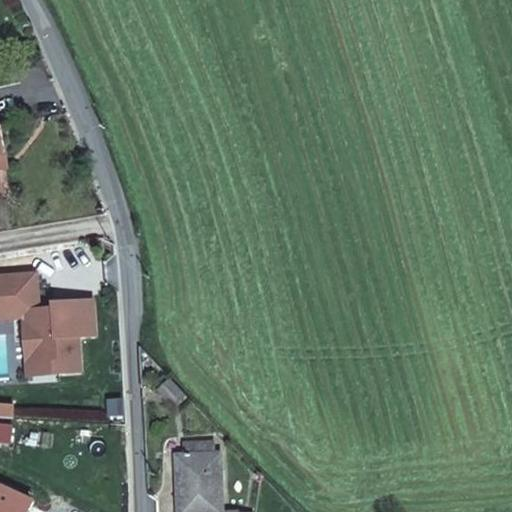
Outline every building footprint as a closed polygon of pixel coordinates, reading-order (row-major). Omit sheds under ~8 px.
[(97,337),(94,299),(55,303),(55,308),(41,309),(39,308),(37,294),(39,294),(38,275),(0,277),(0,320),(26,318),(31,321),(33,342),(28,342),(30,363),(62,361),(63,375),(83,373),(80,338),(97,337)] [(40,304),(39,294),(37,294),(39,308),(41,309),(55,308),(55,303),(40,304)] [(62,361),(30,363),(31,378),(63,375),(62,361)] [(173,381),(162,391),(175,405),(186,397),(173,381)] [(14,421),(0,420),(0,431),(14,432),(14,421)] [(225,511),(222,454),(216,454),(215,443),(198,444),(198,456),(189,457),(180,457),(182,511),(225,511)] [(188,445),(189,457),(198,456),(198,444),(188,445)] [(0,486),(0,511),(29,511),(34,503),(0,486)]
